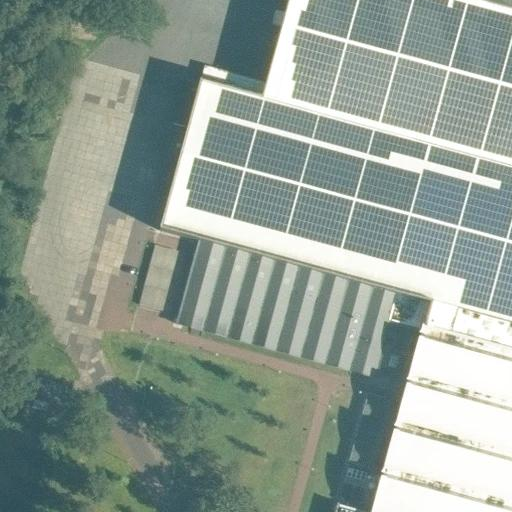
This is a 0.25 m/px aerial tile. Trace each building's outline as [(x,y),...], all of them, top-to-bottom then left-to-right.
[(410,141),(448,0),(289,0),(262,100),(201,83),(161,231),(199,242),(370,288),(410,141)] [(511,12),(467,0),(448,0),(410,141),(511,169),(511,12)] [(511,0),(467,0),(511,12),(511,0)] [(511,169),(410,141),(370,288),(429,304),(511,326),(511,169)] [(199,242),(177,325),(178,325),(179,321),(375,374),(374,378),(375,379),(391,321),(422,330),(429,304),(370,288),(199,242)] [(511,326),(429,304),(422,330),(511,353),(511,326)] [(511,511),(511,353),(422,330),(404,394),(403,398),(402,404),(397,420),(372,511),(363,511),(337,505),(335,511),(511,511)] [(56,383),(38,379),(32,400),(50,405),(56,383)] [(388,390),(385,400),(390,401),(402,404),(403,398),(404,394),(388,390)] [(368,395),(349,465),(371,471),(390,401),(385,400),(368,395)]
